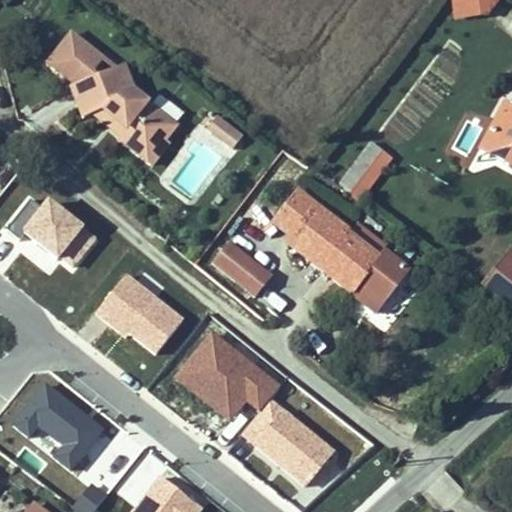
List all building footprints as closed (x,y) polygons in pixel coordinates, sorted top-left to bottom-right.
[(494,0),(452,0),(455,18),(483,15),(494,0)] [(154,145),(166,143),(177,129),(151,109),(133,96),(124,71),(73,89),(84,122),(93,120),(107,130),(112,124),(116,128),(121,143),(142,160),(154,145)] [(486,133),(492,136),(483,154),(511,169),(511,105),(510,104),(500,122),(494,118),(486,133)] [(222,141),(232,129),(217,118),(207,130),(222,141)] [(232,129),(222,141),(231,148),(241,136),(232,129)] [(154,168),(171,147),(166,143),(154,145),(142,160),(154,168)] [(349,197),(382,155),(369,145),(337,189),(349,197)] [(358,205),(391,161),(382,155),(349,197),(358,205)] [(383,250),(354,227),(347,237),(376,260),(380,253),(383,250)] [(350,295),(356,287),(381,307),(407,275),(380,253),(376,260),(347,237),(320,271),(350,295)] [(242,291),(258,271),(228,245),(212,265),(242,291)] [(99,262),(118,271),(123,260),(104,251),(99,262)] [(511,255),(509,253),(502,261),(511,268),(511,255)] [(511,268),(502,261),(484,286),(511,307),(511,268)] [(258,271),(242,291),(253,300),(270,281),(258,271)] [(350,295),(375,315),(381,307),(356,287),(350,295)]
